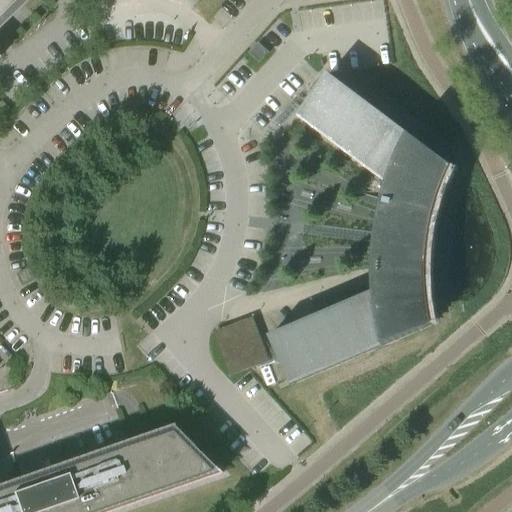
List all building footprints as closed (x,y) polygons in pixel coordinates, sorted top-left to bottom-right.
[(0,0),(0,28),(28,0),(0,0)] [(259,62),(267,53),(258,45),(250,54),(259,62)] [(426,270),(420,272),(421,253),(423,235),(427,216),(432,220),(437,202),(443,184),(451,167),(328,74),(296,117),(392,189),(388,203),(385,217),(382,231),(381,246),(379,261),(379,275),(380,290),(269,337),(290,386),(431,325),(428,307),(426,288),(426,270)] [(0,120),(9,110),(0,102),(0,120)] [(21,286),(31,281),(32,281),(27,270),(16,275),(21,286)] [(213,335),(231,379),(269,363),(252,319),(213,335)] [(0,485),(0,511),(115,511),(219,476),(198,455),(192,457),(185,450),(192,448),(170,426),(144,435),(0,485)]
